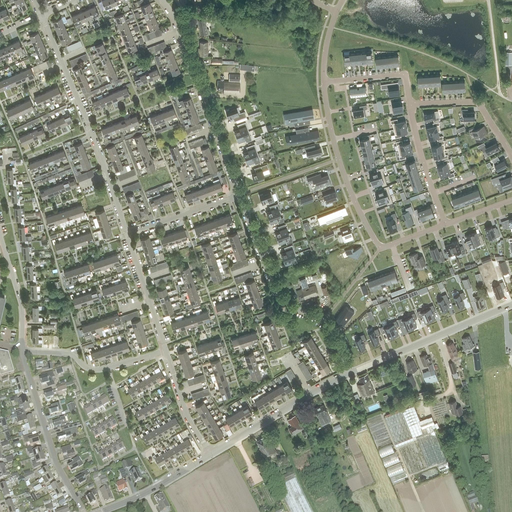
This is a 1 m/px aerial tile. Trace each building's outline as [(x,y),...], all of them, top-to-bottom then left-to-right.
[(24,2),(23,0),(13,0),(13,1),(15,5),(11,6),(12,9),(16,7),(15,6),(24,2)] [(111,7),(107,0),(102,0),(105,9),(109,8),(111,7)] [(15,6),(16,7),(17,9),(16,10),(16,11),(13,12),(14,14),(19,12),(18,12),(27,8),(24,2),(15,6)] [(143,13),(151,9),(149,3),(140,7),(143,13)] [(94,6),(88,9),(93,20),(94,20),(93,17),(98,15),(94,6)] [(0,13),(3,20),(9,17),(5,9),(0,11),(0,10),(0,13)] [(82,12),(86,20),(90,18),(91,21),(93,20),(88,9),(82,12)] [(151,9),(143,13),(145,19),(153,15),(151,9)] [(81,23),(86,20),(82,12),(77,14),(82,26),(83,26),(81,23)] [(82,26),(77,14),(71,17),(74,25),(75,25),(77,29),(82,26)] [(116,23),(125,20),(123,14),(114,17),(116,23)] [(153,15),(145,19),(147,25),(156,21),(153,15)] [(125,20),(116,23),(119,29),(127,26),(126,22),(135,19),(133,16),(129,18),(125,20)] [(54,28),(63,24),(60,18),(52,22),(54,28)] [(198,20),(199,25),(201,35),(205,34),(205,35),(210,34),(209,30),(208,29),(207,29),(206,29),(206,26),(207,26),(205,19),(198,20)] [(158,27),(156,21),(147,25),(149,30),(158,27)] [(63,24),(54,28),(57,33),(65,30),(63,24)] [(121,35),(130,31),(127,26),(119,29),(121,35)] [(65,30),(57,33),(59,39),(68,35),(65,30)] [(123,41),(132,37),(130,31),(121,35),(123,41)] [(28,45),(32,43),(31,42),(40,38),(37,32),(28,36),(31,41),(27,42),(28,45)] [(70,41),(68,35),(59,39),(62,45),(70,41)] [(126,47),(134,43),(132,37),(123,41),(126,47)] [(42,44),(40,38),(31,42),(32,43),(33,47),(29,48),(30,50),(34,49),(34,48),(42,44)] [(18,41),(16,42),(12,43),(16,52),(17,51),(21,50),(23,54),(25,53),(23,48),(22,49),(18,41)] [(12,43),(7,46),(11,54),(12,54),(15,52),(17,56),(19,56),(17,51),(16,52),(12,43)] [(94,54),(105,49),(102,43),(95,47),(94,45),(92,47),(93,50),(96,49),(97,52),(94,54)] [(134,43),(126,47),(128,53),(137,49),(134,43)] [(208,56),(208,43),(200,43),(200,49),(198,49),(198,56),(208,56)] [(32,56),(37,54),(36,53),(45,50),(42,44),(34,48),(34,49),(36,52),(31,54),(32,56)] [(7,46),(1,49),(5,57),(6,56),(9,55),(11,59),(13,58),(12,54),(11,54),(7,46)] [(161,56),(164,55),(165,58),(173,55),(170,49),(169,49),(168,47),(167,47),(163,49),(162,49),(163,52),(160,53),(161,56)] [(98,55),(100,58),(107,55),(105,49),(94,54),(96,56),(98,55)] [(36,53),(37,54),(38,58),(34,60),(36,65),(42,62),(41,59),(47,55),(45,50),(36,53)] [(102,64),(110,61),(107,55),(100,58),(102,64)] [(173,55),(165,58),(167,64),(175,61),(173,55)] [(112,66),(110,61),(102,64),(105,70),(112,66)] [(170,70),(177,67),(175,61),(167,64),(170,70)] [(83,69),(82,70),(80,67),(81,66),(80,63),(73,66),(74,69),(73,70),(75,76),(83,72),(88,70),(87,67),(83,69)] [(21,67),(23,71),(24,70),(28,79),(33,76),(30,68),(25,70),(23,66),(21,67)] [(106,72),(107,75),(114,72),(112,66),(105,70),(102,70),(103,73),(106,72)] [(144,71),(148,81),(154,79),(149,67),(147,68),(148,72),(145,74),(144,71)] [(149,67),(154,79),(159,76),(156,69),(151,71),(149,67)] [(177,67),(170,70),(172,76),(180,73),(177,67)] [(18,73),(22,81),(28,79),(24,70),(23,71),(19,72),(18,68),(16,69),(17,73),(18,73)] [(18,73),(17,73),(13,75),(12,71),(10,71),(11,76),(12,75),(16,84),(22,81),(18,73)] [(148,81),(144,71),(141,72),(142,73),(138,74),(142,84),(148,81)] [(85,78),(87,77),(86,76),(85,77),(83,72),(75,76),(78,82),(85,78)] [(117,78),(114,72),(107,75),(110,81),(117,78)] [(136,86),(142,84),(138,74),(138,72),(136,73),(137,77),(133,79),(136,86)] [(11,76),(8,77),(6,73),(4,74),(6,78),(7,78),(10,86),(16,84),(12,75),(11,76)] [(239,96),(240,75),(229,74),(229,82),(225,82),(217,82),(217,90),(223,91),(223,95),(239,96)] [(6,78),(2,80),(0,75),(0,80),(1,80),(4,89),(10,86),(7,78),(6,78)] [(78,82),(80,87),(88,84),(85,78),(78,82)] [(394,83),(381,85),(381,89),(388,88),(389,96),(399,94),(399,86),(395,87),(394,83)] [(90,89),(88,84),(80,87),(83,93),(90,89)] [(124,88),(120,90),(123,97),(129,95),(125,85),(123,86),(124,88)] [(55,98),(56,98),(60,96),(61,100),(64,99),(61,94),(61,95),(57,87),(51,89),(55,98)] [(357,88),(350,89),(351,98),(367,96),(366,87),(359,88),(359,89),(357,89),(357,88)] [(51,89),(45,92),(49,101),(50,100),(54,99),(56,103),(58,102),(56,98),(55,98),(51,89)] [(118,100),(123,97),(120,90),(114,92),(118,100)] [(103,97),(106,105),(112,102),(109,95),(109,94),(108,91),(105,92),(107,95),(103,97)] [(45,92),(40,95),(43,103),(44,103),(48,101),(50,105),(52,104),(50,100),(49,101),(45,92)] [(114,92),(109,94),(109,95),(112,102),(118,100),(114,92)] [(46,107),(44,103),(43,103),(40,95),(34,97),(36,102),(37,105),(38,106),(42,104),(44,108),(46,107)] [(101,107),(97,100),(96,96),(94,97),(95,101),(92,102),(95,110),(101,107)] [(106,105),(103,97),(97,100),(101,107),(106,105)] [(184,107),(192,104),(190,98),(179,102),(180,105),(181,104),(182,108),(184,107)] [(29,99),(23,102),(27,111),(28,110),(32,109),(34,113),(36,112),(34,107),(33,108),(29,99)] [(30,115),(28,110),(27,111),(23,102),(18,105),(21,113),(22,113),(26,111),(28,116),(30,115)] [(402,104),(397,104),(397,102),(392,103),(393,112),(404,110),(402,104)] [(192,104),(184,107),(187,112),(184,113),(194,110),(192,104)] [(24,117),(22,113),(21,113),(18,105),(12,108),(16,116),(17,116),(20,114),(22,118),(24,117)] [(353,112),(352,112),(353,116),(354,116),(355,118),(366,116),(365,110),(367,110),(366,105),(359,106),(360,110),(353,111),(353,112)] [(236,107),(225,111),(228,119),(232,117),(234,122),(246,117),(244,112),(238,114),(236,107)] [(16,116),(12,108),(6,110),(10,119),(15,117),(17,121),(19,120),(17,116),(16,116)] [(170,118),(171,120),(173,119),(172,117),(176,116),(173,108),(167,111),(170,118)] [(468,109),(462,110),(462,117),(464,117),(464,120),(475,120),(474,118),(475,118),(475,114),(474,114),(474,112),(468,112),(468,109)] [(187,115),(189,118),(196,115),(194,110),(184,113),(185,115),(187,115)] [(294,127),(302,125),(302,122),(314,119),(313,110),(284,115),(285,124),(294,123),(294,127)] [(161,113),(164,120),(167,127),(169,126),(167,119),(170,118),(167,111),(161,113)] [(435,112),(424,114),(425,121),(433,119),(434,122),(440,120),(439,117),(437,111),(435,112)] [(72,122),(69,114),(68,112),(66,113),(67,115),(63,117),(67,124),(72,122)] [(161,113),(156,115),(158,123),(164,120),(161,113)] [(133,125),(135,131),(137,130),(135,125),(139,123),(136,115),(130,118),(133,125)] [(152,125),(158,123),(156,115),(150,117),(152,125)] [(199,121),(196,115),(189,118),(186,119),(187,122),(190,121),(191,124),(199,121)] [(55,129),(61,127),(56,117),(54,118),(56,120),(52,122),(51,120),(55,129)] [(67,124),(63,117),(58,119),(57,117),(56,117),(61,127),(67,124)] [(127,128),(128,130),(130,129),(130,128),(129,127),(133,125),(130,118),(124,120),(127,128)] [(50,123),(46,125),(45,123),(43,124),(45,129),(47,128),(50,132),(55,129),(51,120),(49,121),(50,123)] [(121,130),(122,130),(124,134),(126,134),(124,129),(127,128),(124,120),(118,122),(121,130)] [(393,124),(394,129),(406,127),(405,121),(398,123),(397,120),(391,121),(392,124),(393,124)] [(118,122),(113,125),(116,132),(121,130),(118,122)] [(236,136),(249,131),(245,122),(237,125),(239,130),(235,131),(234,131),(236,136)] [(426,129),(427,135),(438,131),(440,131),(439,125),(438,122),(432,123),(433,126),(426,129)] [(35,128),(39,137),(45,134),(41,127),(40,125),(35,128)] [(113,125),(107,127),(110,134),(116,132),(113,125)] [(35,128),(34,127),(32,128),(33,131),(30,132),(33,140),(39,137),(35,128)] [(101,129),(104,137),(105,139),(107,138),(106,136),(110,134),(107,127),(101,129)] [(406,127),(394,129),(395,135),(394,135),(395,138),(401,137),(400,134),(408,132),(406,127)] [(468,130),(469,133),(472,132),(475,139),(477,138),(479,141),(484,139),(483,135),(486,134),(483,127),(475,130),(474,128),(468,130)] [(285,136),(289,136),(290,138),(289,138),(289,139),(290,139),(290,143),(319,138),(317,131),(318,130),(305,132),(305,128),(296,130),(296,134),(285,136)] [(238,143),(245,141),(246,143),(252,140),(249,131),(236,136),(238,142),(238,143)] [(438,131),(427,135),(429,140),(436,138),(437,141),(443,139),(442,136),(439,136),(438,131)] [(30,132),(24,135),(28,142),(33,140),(30,132)] [(141,134),(133,137),(130,139),(131,141),(134,140),(136,143),(143,140),(141,134)] [(22,145),(28,142),(24,135),(19,137),(22,145)] [(361,146),(371,144),(369,139),(370,138),(369,135),(362,137),(362,140),(360,141),(361,146)] [(146,146),(143,140),(136,143),(138,149),(146,146)] [(438,145),(431,147),(432,153),(443,150),(444,150),(445,149),(444,144),(445,144),(444,140),(438,142),(438,145)] [(170,144),(171,147),(169,148),(171,154),(179,151),(176,145),(180,144),(179,141),(170,144)] [(398,145),(399,151),(411,148),(410,142),(402,144),(402,141),(396,142),(396,145),(398,145)] [(71,147),(70,147),(71,150),(75,149),(76,152),(84,149),(81,143),(71,147)] [(485,145),(480,148),(481,150),(482,150),(483,152),(486,151),(488,155),(499,149),(496,143),(486,148),(485,145)] [(243,153),(245,158),(256,154),(253,144),(246,147),(247,151),(243,153)] [(109,154),(116,151),(114,145),(106,148),(109,154)] [(146,146),(138,149),(136,150),(137,152),(139,151),(140,155),(148,152),(146,146)] [(203,155),(210,152),(208,146),(200,149),(203,155)] [(305,148),(307,157),(322,154),(320,148),(315,149),(315,146),(305,148)] [(411,148),(399,151),(400,156),(399,157),(399,160),(405,158),(405,155),(412,154),(411,148)] [(84,149),(76,152),(78,158),(86,155),(84,149)] [(57,153),(60,160),(66,158),(63,150),(57,153)] [(443,150),(432,153),(434,159),(437,158),(442,157),(442,160),(448,158),(447,155),(446,155),(444,150),(443,150)] [(118,155),(116,151),(109,154),(111,160),(122,155),(121,153),(118,155)] [(179,154),(179,151),(171,154),(173,160),(184,155),(183,152),(179,154)] [(140,155),(143,161),(150,157),(148,152),(140,155)] [(210,152),(203,155),(205,161),(212,158),(210,152)] [(57,153),(51,155),(54,162),(60,160),(57,153)] [(256,154),(245,158),(247,165),(254,163),(254,165),(261,162),(259,158),(258,158),(256,154)] [(51,155),(46,157),(49,165),(54,162),(51,155)] [(86,155),(78,158),(80,164),(88,161),(86,155)] [(122,155),(111,160),(113,166),(121,163),(118,157),(122,155)] [(184,155),(173,160),(175,165),(183,163),(181,157),(184,156),(184,155)] [(46,157),(40,159),(43,167),(49,165),(46,157)] [(143,161),(145,166),(152,163),(150,157),(143,161)] [(497,157),(491,160),(497,171),(507,166),(504,160),(500,162),(497,157)] [(212,158),(205,161),(207,167),(215,164),(212,158)] [(40,159),(34,162),(37,169),(43,167),(40,159)] [(444,164),(436,166),(438,172),(449,168),(451,168),(449,162),(448,159),(443,161),(444,164)] [(80,164),(78,165),(79,167),(81,166),(83,170),(90,167),(88,161),(80,164)] [(415,161),(405,164),(407,170),(417,167),(415,161)] [(31,171),(37,169),(34,162),(28,164),(31,171)] [(122,167),(121,163),(113,166),(113,167),(114,169),(115,172),(119,170),(121,174),(122,174),(125,172),(127,172),(125,166),(122,167)] [(155,169),(152,163),(145,166),(147,172),(155,169)] [(184,166),(183,163),(175,165),(177,171),(187,167),(187,165),(184,166)] [(217,170),(215,164),(207,167),(209,173),(217,170)] [(252,175),(254,182),(265,178),(262,170),(268,168),(267,164),(254,169),(256,173),(252,175)] [(72,167),(75,176),(81,174),(80,171),(77,172),(75,166),(72,167)] [(6,169),(7,176),(12,175),(12,171),(14,171),(14,167),(11,167),(11,168),(6,169)] [(187,167),(177,171),(180,177),(187,174),(185,168),(188,168),(187,167)] [(418,172),(417,167),(407,170),(409,175),(418,172)] [(369,175),(371,181),(384,177),(382,171),(384,171),(383,168),(378,169),(379,172),(369,175)] [(449,168),(438,172),(440,178),(447,175),(449,178),(454,176),(453,172),(451,173),(449,168)] [(418,172),(409,175),(410,180),(420,177),(418,172)] [(192,177),(189,178),(187,174),(180,177),(182,183),(193,179),(192,177)] [(313,182),(315,189),(331,184),(328,175),(321,177),(320,174),(307,179),(308,183),(313,182)] [(506,174),(491,179),(491,180),(493,179),(494,183),(500,181),(501,185),(500,185),(503,191),(504,190),(511,186),(511,178),(511,176),(506,178),(503,179),(502,180),(501,176),(506,174)] [(77,185),(74,178),(73,175),(71,176),(72,179),(68,180),(71,188),(77,185)] [(384,177),(371,181),(373,186),(381,184),(382,187),(387,185),(384,177)] [(420,177),(410,180),(412,185),(422,182),(420,177)] [(222,189),(219,182),(219,179),(213,181),(213,184),(216,191),(222,189)] [(59,181),(60,183),(57,184),(56,182),(55,182),(59,192),(65,190),(61,180),(59,181)] [(71,188),(68,180),(62,182),(61,180),(65,190),(71,188)] [(54,185),(51,187),(54,194),(59,192),(55,182),(53,183),(54,185)] [(422,182),(412,185),(414,191),(423,188),(422,182)] [(199,189),(196,190),(199,198),(205,196),(202,188),(201,184),(198,185),(199,188),(199,189)] [(208,186),(211,194),(216,191),(213,184),(208,186)] [(208,186),(202,188),(205,196),(211,194),(208,186)] [(375,194),(377,199),(390,195),(388,189),(390,189),(389,186),(384,188),(385,190),(375,194)] [(51,187),(45,189),(48,197),(54,194),(51,187)] [(42,199),(48,197),(45,189),(39,191),(42,199)] [(473,191),(476,200),(481,198),(478,189),(473,191)] [(170,193),(166,194),(169,202),(175,199),(171,190),(169,190),(170,193)] [(187,191),(188,193),(184,195),(187,202),(193,200),(190,193),(190,192),(190,190),(187,191)] [(199,198),(196,190),(190,192),(190,193),(193,200),(199,198)] [(133,193),(132,191),(130,192),(127,193),(124,194),(125,196),(127,202),(135,199),(133,193)] [(275,202),(271,191),(259,196),(262,203),(267,201),(268,204),(275,202)] [(335,191),(322,195),(325,204),(338,199),(335,191)] [(467,193),(471,202),(476,200),(473,191),(467,193)] [(158,197),(155,199),(158,206),(163,204),(160,196),(161,196),(160,193),(157,194),(158,197)] [(462,195),(466,204),(471,202),(467,193),(462,195)] [(17,199),(16,194),(11,195),(11,202),(16,201),(17,202),(19,202),(19,199),(17,199)] [(169,202),(166,194),(161,196),(160,196),(163,204),(169,202)] [(390,195),(377,199),(379,205),(386,202),(387,205),(393,203),(390,195)] [(457,197),(461,206),(466,204),(462,195),(457,197)] [(152,209),(158,206),(155,199),(154,196),(151,197),(152,200),(149,201),(152,209)] [(311,196),(301,200),(303,205),(313,201),(311,196)] [(452,198),(455,208),(461,206),(457,197),(452,198)] [(140,201),(137,203),(135,199),(127,202),(130,208),(137,205),(141,203),(140,201)] [(271,211),(266,213),(268,218),(280,213),(281,213),(279,208),(278,204),(269,207),(271,211)] [(430,206),(424,208),(428,217),(434,215),(433,210),(435,209),(433,204),(430,205),(430,206)] [(82,205),(75,207),(78,216),(79,216),(83,215),(84,218),(86,218),(85,214),(84,214),(82,205)] [(142,208),(141,207),(139,208),(137,205),(130,208),(132,214),(145,209),(144,207),(142,208)] [(405,208),(406,211),(402,213),(407,226),(413,223),(410,214),(413,212),(411,206),(405,208)] [(75,207),(69,209),(72,218),(73,218),(77,217),(78,220),(80,219),(79,216),(78,216),(75,207)] [(134,220),(143,216),(144,214),(146,214),(149,213),(149,212),(150,211),(149,207),(147,208),(145,209),(132,214),(134,220)] [(332,212),(333,213),(331,213),(317,218),(319,223),(320,224),(320,225),(326,222),(326,221),(332,218),(333,220),(342,216),(348,214),(345,207),(332,212)] [(417,209),(414,211),(416,216),(419,215),(421,220),(428,217),(424,208),(418,211),(417,209)] [(69,209),(63,211),(66,220),(67,220),(71,218),(72,222),(75,221),(73,218),(72,218),(69,209)] [(97,219),(106,216),(104,210),(95,213),(96,218),(93,220),(93,222),(97,221),(97,219)] [(63,211),(57,213),(60,222),(61,222),(65,220),(66,224),(68,223),(67,220),(66,220),(63,211)] [(57,213),(51,215),(54,224),(55,223),(59,222),(60,226),(62,225),(61,222),(60,222),(57,213)] [(280,213),(268,218),(270,224),(277,221),(278,224),(284,222),(282,218),(281,218),(280,213)] [(393,218),(386,221),(387,224),(386,224),(388,228),(389,228),(390,232),(397,229),(396,225),(395,222),(394,222),(394,221),(397,219),(395,213),(391,215),(393,218)] [(51,215),(45,217),(48,226),(53,224),(54,228),(57,227),(55,223),(54,224),(51,215)] [(229,215),(223,217),(227,225),(228,225),(231,224),(233,227),(235,227),(233,222),(232,223),(229,215)] [(108,222),(106,216),(97,219),(97,221),(98,224),(95,226),(95,228),(99,227),(98,225),(108,222)] [(227,225),(223,217),(217,219),(221,228),(222,227),(225,226),(227,230),(229,229),(228,225),(227,225)] [(221,228),(217,219),(212,221),(215,230),(216,229),(219,228),(220,232),(223,231),(222,227),(221,228)] [(215,230),(212,221),(206,223),(209,232),(210,232),(213,230),(215,234),(217,233),(216,229),(215,230)] [(101,231),(110,228),(108,222),(98,225),(99,227),(100,230),(97,231),(97,233),(97,234),(101,233),(101,231)] [(209,236),(210,238),(212,237),(210,232),(209,232),(206,223),(200,225),(203,234),(204,234),(207,232),(209,236)] [(274,233),(276,238),(288,234),(285,224),(278,227),(279,231),(274,233)] [(205,237),(204,234),(203,234),(200,225),(194,228),(197,236),(201,235),(203,238),(205,237)] [(492,226),(485,229),(489,239),(496,237),(499,236),(496,229),(493,230),(492,226)] [(103,237),(112,234),(110,228),(101,231),(101,233),(102,236),(99,238),(99,240),(104,238),(103,237)] [(341,234),(338,235),(340,241),(345,239),(346,241),(349,240),(349,239),(353,238),(351,234),(350,231),(349,231),(348,232),(346,228),(340,230),(341,234)] [(84,234),(87,243),(93,241),(90,232),(86,233),(85,230),(82,231),(83,234),(84,234)] [(180,240),(181,240),(185,239),(186,243),(188,242),(187,238),(186,238),(184,230),(177,232),(180,240)] [(76,233),(77,236),(78,236),(81,244),(87,243),(84,234),(83,234),(80,235),(79,232),(76,233)] [(177,232),(171,234),(174,242),(175,242),(179,241),(180,244),(182,244),(181,240),(180,240),(177,232)] [(471,234),(475,246),(480,244),(481,245),(484,243),(481,235),(478,236),(476,232),(471,234)] [(24,241),(27,240),(31,240),(31,236),(25,237),(24,233),(19,233),(19,240),(24,240),(24,241)] [(229,241),(225,242),(223,243),(224,246),(230,243),(229,242),(238,239),(236,233),(227,236),(229,241)] [(70,234),(71,238),(72,237),(75,246),(81,244),(78,236),(77,236),(74,237),(73,234),(70,234)] [(139,240),(141,246),(150,243),(149,242),(148,238),(152,237),(152,234),(147,236),(147,237),(139,240)] [(174,246),(175,249),(177,248),(175,242),(174,242),(171,234),(165,236),(168,244),(169,244),(173,243),(174,246)] [(288,234),(276,238),(278,244),(285,241),(286,244),(292,242),(291,238),(290,238),(288,234)] [(464,243),(467,251),(471,250),(470,248),(475,246),(471,234),(465,236),(466,239),(467,242),(464,243)] [(64,236),(65,240),(66,239),(69,248),(75,246),(72,237),(71,238),(68,239),(67,236),(64,236)] [(155,240),(153,240),(149,242),(150,243),(141,246),(143,252),(152,249),(151,248),(150,244),(159,241),(157,236),(154,236),(155,240)] [(170,248),(169,244),(168,244),(165,236),(159,238),(162,246),(167,245),(168,248),(170,248)] [(63,250),(69,248),(66,239),(65,240),(62,241),(61,238),(58,238),(59,242),(60,241),(63,250)] [(60,241),(59,242),(56,243),(55,239),(52,240),(53,244),(54,244),(57,252),(63,250),(60,241)] [(240,245),(238,239),(229,242),(230,243),(231,246),(227,248),(228,250),(232,249),(232,248),(240,245)] [(213,241),(209,242),(209,243),(201,246),(203,252),(212,249),(211,248),(210,244),(214,243),(213,241)] [(457,241),(451,243),(455,255),(461,253),(462,254),(465,253),(462,246),(459,247),(457,241)] [(451,243),(445,245),(447,251),(444,252),(446,258),(455,255),(451,243)] [(157,252),(156,249),(161,248),(161,245),(156,247),(155,246),(151,248),(152,249),(143,252),(145,258),(154,255),(153,254),(157,252)] [(230,256),(234,255),(234,254),(242,251),(240,245),(232,248),(232,249),(233,253),(230,254),(230,256)] [(283,259),(294,255),(296,254),(292,245),(284,248),(286,252),(281,254),(283,259)] [(214,255),(213,254),(212,250),(216,249),(215,247),(211,248),(212,249),(203,252),(205,258),(214,255)] [(352,247),(344,251),(345,253),(347,252),(348,256),(357,257),(362,250),(361,247),(354,250),(352,247)] [(445,261),(443,255),(440,256),(436,247),(430,249),(433,259),(437,257),(438,260),(441,259),(442,262),(445,261)] [(245,257),(242,251),(234,254),(234,255),(235,258),(232,260),(233,262),(237,261),(237,260),(245,257)] [(154,255),(145,258),(147,264),(150,263),(151,266),(154,265),(156,265),(155,261),(156,261),(154,256),(158,255),(157,252),(153,254),(154,255)] [(216,261),(215,259),(214,256),(218,255),(217,253),(213,254),(214,255),(205,258),(207,264),(216,261)] [(425,264),(422,257),(418,258),(417,253),(409,256),(412,264),(413,263),(415,268),(418,267),(425,264)] [(116,268),(117,271),(122,270),(120,265),(121,265),(120,262),(119,262),(116,254),(110,256),(113,265),(115,264),(116,268)] [(294,255),(283,259),(285,265),(285,266),(292,263),(292,264),(297,262),(294,255)] [(110,256),(104,258),(107,267),(108,266),(112,265),(113,269),(116,268),(115,264),(113,265),(110,256)] [(104,258),(98,260),(101,269),(102,268),(106,267),(107,271),(110,270),(108,266),(107,267),(104,258)] [(218,267),(217,266),(216,262),(219,261),(219,258),(215,259),(216,261),(207,264),(208,270),(218,267)] [(104,272),(102,268),(101,269),(98,260),(92,262),(95,270),(100,269),(102,273),(104,272)] [(504,261),(499,263),(503,275),(508,273),(504,261)] [(87,263),(81,265),(84,274),(86,274),(89,272),(90,276),(93,276),(92,271),(90,272),(87,263)] [(81,265),(75,267),(78,276),(79,276),(80,276),(83,274),(84,278),(87,278),(86,274),(84,274),(81,265)] [(220,273),(219,272),(218,268),(221,267),(221,265),(217,266),(218,267),(208,270),(210,276),(220,273)] [(75,267),(69,269),(72,278),(74,277),(75,280),(78,279),(78,280),(81,280),(80,276),(79,276),(78,276),(75,267)] [(181,276),(190,273),(188,267),(179,270),(180,274),(177,275),(177,278),(181,277),(181,276)] [(69,269),(63,271),(64,275),(65,278),(66,280),(71,278),(72,281),(71,281),(71,282),(71,283),(68,284),(69,288),(74,287),(73,282),(75,281),(75,280),(74,277),(72,278),(69,269)] [(220,273),(210,276),(212,282),(222,279),(220,274),(223,273),(223,271),(219,272),(220,273)] [(389,273),(392,282),(398,280),(394,271),(389,273)] [(121,282),(119,279),(121,278),(120,276),(122,275),(121,273),(117,274),(118,279),(117,279),(118,283),(119,283),(122,291),(128,289),(126,281),(121,282)] [(182,280),(179,281),(177,282),(178,284),(183,282),(192,279),(190,273),(181,276),(181,277),(182,280)] [(384,275),(387,284),(392,282),(389,273),(384,275)] [(379,277),(382,286),(387,284),(384,275),(379,277)] [(373,278),(377,288),(382,286),(379,277),(373,278)] [(115,284),(113,280),(114,280),(114,278),(112,279),(112,281),(111,281),(112,285),(113,285),(116,293),(122,291),(119,283),(118,283),(115,284)] [(368,280),(372,290),(377,288),(373,278),(368,280)] [(468,278),(462,280),(465,289),(471,287),(468,278)] [(181,290),(185,289),(184,288),(194,285),(192,279),(183,282),(184,286),(181,287),(181,290)] [(305,279),(299,281),(302,289),(301,289),(301,290),(296,291),(300,302),(319,296),(314,284),(308,286),(305,279)] [(499,284),(492,287),(497,299),(504,296),(501,288),(506,287),(504,280),(498,282),(499,284)] [(243,292),(247,291),(247,290),(256,286),(253,281),(245,284),(246,288),(243,289),(243,292)] [(113,285),(112,285),(109,286),(107,282),(105,283),(106,287),(107,287),(110,295),(116,293),(113,285)] [(102,289),(99,290),(102,297),(104,296),(104,297),(110,295),(107,287),(106,287),(103,288),(101,284),(99,285),(100,289),(102,289)] [(156,290),(158,296),(167,293),(166,292),(165,289),(169,288),(168,285),(164,287),(156,290)] [(183,296),(185,295),(187,295),(186,294),(195,291),(194,285),(184,288),(185,289),(186,292),(183,293),(183,296)] [(329,285),(321,288),(324,296),(331,293),(329,285)] [(249,296),(258,292),(256,286),(247,290),(247,291),(248,294),(245,296),(246,298),(249,297),(249,296)] [(90,288),(88,289),(89,292),(90,292),(93,301),(100,299),(99,298),(102,298),(100,293),(99,291),(97,292),(97,290),(92,292),(90,288)] [(36,290),(31,291),(31,298),(36,297),(36,298),(39,298),(39,294),(36,295),(36,290)] [(84,290),(82,291),(83,294),(84,294),(87,303),(93,301),(90,292),(89,292),(86,294),(84,290)] [(158,296),(160,302),(169,299),(168,298),(167,295),(171,294),(170,291),(166,292),(167,293),(158,296)] [(185,302),(189,301),(188,300),(197,297),(195,291),(186,294),(187,295),(188,298),(185,299),(185,302)] [(78,292),(76,293),(77,296),(78,296),(81,305),(87,303),(84,294),(83,294),(80,296),(78,292)] [(260,298),(258,292),(249,296),(249,297),(251,300),(247,301),(248,304),(251,302),(260,298)] [(459,295),(453,297),(458,309),(465,306),(462,300),(466,298),(463,292),(459,294),(459,295)] [(72,294),(70,295),(71,299),(73,298),(75,307),(81,305),(78,296),(77,296),(73,298),(72,294)] [(443,298),(437,301),(442,312),(448,310),(446,303),(449,302),(446,294),(442,296),(443,298)] [(230,295),(230,296),(231,299),(233,299),(235,307),(242,305),(239,297),(234,298),(232,295),(230,295)] [(478,310),(486,307),(482,295),(473,297),(475,302),(478,310)] [(230,309),(235,307),(233,299),(231,299),(230,296),(226,297),(224,297),(225,301),(227,301),(230,309)] [(169,299),(160,302),(162,308),(171,305),(170,304),(169,301),(173,299),(172,297),(168,298),(169,299)] [(200,303),(197,297),(188,300),(189,301),(190,304),(186,305),(187,308),(192,306),(191,305),(200,303)] [(254,307),(262,304),(260,298),(251,302),(253,306),(249,307),(250,310),(254,308),(254,307)] [(218,299),(219,303),(221,303),(224,311),(230,309),(227,301),(225,301),(222,302),(220,299),(219,299),(218,299)] [(218,314),(224,311),(221,303),(219,303),(216,304),(215,301),(212,301),(214,305),(215,305),(218,314)] [(171,307),(175,306),(174,303),(170,304),(171,305),(162,308),(164,314),(173,312),(171,307)] [(433,305),(425,308),(430,321),(435,318),(432,312),(435,311),(433,305)] [(346,306),(335,320),(343,327),(354,312),(346,306)] [(430,321),(425,308),(417,312),(419,318),(422,316),(425,323),(430,321)] [(200,313),(203,322),(209,320),(206,311),(201,313),(200,309),(198,310),(199,313),(200,313)] [(192,312),(193,315),(194,315),(197,324),(203,322),(200,313),(199,313),(195,314),(194,311),(192,312)] [(186,314),(187,317),(188,317),(191,326),(197,324),(194,315),(193,315),(189,316),(188,313),(186,314)] [(414,313),(406,316),(412,329),(417,326),(414,320),(417,319),(414,313)] [(118,314),(111,316),(114,325),(116,324),(119,323),(121,327),(123,326),(121,322),(120,322),(118,314)] [(180,316),(181,319),(182,319),(185,328),(191,326),(188,317),(187,317),(183,318),(182,315),(180,316)] [(111,316),(105,318),(108,327),(110,326),(113,325),(115,329),(115,331),(118,330),(117,328),(116,324),(114,325),(111,316)] [(412,329),(406,316),(398,320),(401,325),(404,324),(406,331),(412,329)] [(174,318),(175,321),(176,321),(179,330),(185,328),(182,319),(181,319),(178,320),(176,317),(174,318)] [(105,318),(100,320),(102,329),(104,328),(105,331),(108,330),(108,331),(111,330),(110,326),(108,327),(105,318)] [(142,325),(140,319),(133,321),(131,322),(133,327),(129,328),(130,331),(134,329),(133,328),(142,325)] [(173,332),(179,330),(176,321),(175,321),(172,322),(170,319),(168,320),(169,324),(170,323),(173,332)] [(100,320),(94,322),(96,331),(98,330),(101,329),(103,333),(104,336),(106,335),(106,334),(105,332),(105,331),(104,328),(102,329),(100,320)] [(265,331),(274,327),(272,321),(263,325),(265,329),(261,331),(262,333),(266,332),(265,331)] [(396,321),(388,324),(393,336),(398,334),(396,328),(398,326),(396,321)] [(94,322),(88,324),(90,333),(92,332),(95,331),(97,335),(99,334),(98,330),(96,331),(94,322)] [(79,328),(76,328),(79,336),(84,335),(89,333),(91,337),(92,341),(95,341),(93,336),(92,332),(90,333),(88,324),(81,326),(82,329),(80,330),(79,328)] [(393,336),(388,324),(380,328),(382,333),(385,332),(388,339),(393,336)] [(135,334),(144,331),(142,325),(133,328),(134,329),(135,333),(131,334),(132,337),(135,336),(135,334)] [(276,333),(274,327),(265,331),(266,332),(267,335),(264,337),(264,339),(265,339),(268,338),(268,336),(276,333)] [(367,333),(373,345),(379,342),(376,335),(380,333),(378,328),(367,333)] [(146,337),(144,331),(135,334),(135,336),(137,339),(133,340),(134,343),(137,341),(137,340),(146,337)] [(252,343),(253,343),(256,341),(258,345),(260,344),(258,340),(255,332),(249,334),(252,343)] [(268,336),(268,338),(269,341),(266,343),(267,345),(270,344),(270,342),(279,339),(276,333),(268,336)] [(122,343),(121,339),(119,334),(117,335),(119,343),(120,343),(123,352),(129,350),(126,341),(122,343)] [(249,334),(243,336),(246,345),(247,345),(250,343),(252,347),(254,346),(253,343),(252,343),(249,334)] [(358,339),(355,340),(359,351),(365,348),(363,342),(367,340),(364,334),(358,337),(358,339)] [(243,336),(237,338),(240,347),(241,347),(244,345),(246,349),(248,348),(247,345),(246,345),(243,336)] [(466,350),(475,346),(474,344),(473,344),(470,336),(462,339),(464,344),(462,345),(464,350),(466,350)] [(148,344),(146,337),(137,340),(137,341),(139,345),(135,346),(135,348),(140,347),(139,346),(140,346),(145,344),(148,344)] [(305,347),(313,342),(310,337),(302,342),(305,346),(302,348),(303,350),(306,348),(305,347)] [(242,350),(241,347),(240,347),(237,338),(231,340),(234,349),(239,347),(240,351),(242,350)] [(217,350),(218,349),(221,348),(223,352),(225,351),(223,347),(221,343),(220,339),(213,341),(217,350)] [(277,347),(281,345),(279,339),(270,342),(270,344),(272,347),(268,348),(269,351),(273,349),(273,348),(274,348),(277,347)] [(116,344),(115,340),(112,341),(113,345),(114,345),(117,354),(123,352),(120,343),(119,343),(116,344)] [(213,341),(208,343),(211,352),(212,351),(215,350),(216,354),(217,353),(219,353),(218,349),(217,350),(213,341)] [(316,348),(313,342),(305,347),(306,348),(308,352),(305,354),(306,356),(309,354),(308,353),(316,348)] [(114,345),(113,345),(110,346),(109,343),(106,343),(107,347),(108,347),(111,356),(117,354),(114,345)] [(208,343),(202,345),(205,354),(206,353),(209,352),(210,355),(213,355),(212,351),(211,352),(208,343)] [(453,343),(446,346),(448,350),(452,360),(459,357),(455,346),(454,346),(453,343)] [(108,347),(107,347),(104,348),(103,344),(100,345),(102,349),(105,358),(111,356),(108,347)] [(207,357),(206,353),(205,354),(202,345),(195,347),(198,356),(204,354),(205,357),(207,357)] [(102,349),(98,350),(97,346),(94,347),(96,351),(99,360),(105,358),(102,349)] [(96,351),(92,352),(91,348),(89,349),(90,354),(91,353),(93,361),(99,360),(96,351)] [(177,353),(179,359),(188,356),(188,355),(186,351),(190,350),(189,348),(185,349),(185,350),(177,353)] [(312,358),(320,353),(319,353),(320,352),(319,350),(318,350),(316,348),(308,353),(309,354),(311,357),(308,359),(309,361),(312,359),(312,358)] [(0,367),(0,369),(0,368),(0,377),(14,373),(8,354),(0,351),(0,367)] [(255,359),(254,358),(253,355),(257,353),(256,351),(252,352),(252,353),(244,356),(244,357),(244,360),(245,360),(246,362),(255,359)] [(312,366),(316,365),(315,364),(323,359),(320,353),(312,358),(312,359),(314,362),(311,364),(312,366)] [(188,357),(192,356),(191,354),(188,355),(188,356),(179,359),(181,365),(190,362),(189,361),(188,357)] [(426,384),(438,380),(432,362),(431,360),(429,361),(426,354),(420,357),(424,367),(428,365),(430,371),(423,373),(426,384)] [(258,357),(254,358),(255,359),(246,362),(248,368),(257,365),(256,364),(255,361),(259,359),(258,357)] [(212,368),(221,365),(219,359),(210,362),(211,367),(208,368),(209,371),(212,369),(212,368)] [(318,369),(326,364),(323,359),(315,364),(316,365),(318,368),(314,370),(316,372),(319,370),(318,369)] [(193,360),(189,361),(190,362),(181,365),(183,371),(192,368),(192,367),(190,363),(194,362),(193,360)] [(409,373),(417,369),(413,360),(406,363),(408,368),(407,368),(409,373)] [(41,367),(41,369),(42,371),(53,369),(52,363),(47,364),(48,367),(47,368),(43,368),(42,361),(35,362),(36,368),(41,367)] [(453,377),(458,376),(454,362),(448,363),(451,374),(452,373),(453,377)] [(257,365),(248,368),(250,374),(259,371),(258,370),(257,367),(261,365),(260,363),(256,364),(257,365)] [(192,369),(196,368),(201,366),(200,364),(192,367),(192,368),(183,371),(185,377),(194,374),(192,369)] [(318,369),(319,370),(321,373),(318,375),(319,377),(323,375),(322,374),(330,369),(326,364),(318,369)] [(211,377),(214,375),(214,374),(223,371),(221,365),(212,368),(212,369),(213,373),(210,374),(211,377)] [(262,369),(258,370),(259,371),(250,374),(252,380),(261,377),(259,372),(263,371),(262,369)] [(150,377),(149,374),(147,375),(145,371),(143,373),(145,376),(146,375),(148,378),(149,377),(154,385),(159,382),(155,374),(154,375),(150,377)] [(159,382),(165,379),(164,377),(160,371),(156,374),(154,371),(152,372),(154,375),(155,374),(159,382)] [(213,383),(216,382),(216,380),(225,377),(223,371),(214,374),(214,375),(215,379),(212,380),(212,381),(213,383)] [(45,374),(45,377),(39,379),(41,385),(46,384),(47,388),(54,385),(53,381),(52,381),(51,378),(54,377),(52,372),(45,374)] [(363,398),(367,396),(375,393),(370,383),(369,381),(370,380),(367,374),(358,378),(361,384),(357,385),(363,398)] [(411,387),(416,385),(412,375),(407,377),(411,387)] [(149,377),(148,378),(145,380),(143,377),(141,379),(142,381),(144,380),(148,388),(154,385),(149,377)] [(215,389),(218,387),(218,386),(227,383),(225,377),(216,380),(216,382),(217,385),(214,386),(215,389)] [(17,387),(22,385),(20,379),(15,380),(11,381),(12,384),(15,383),(17,387)] [(144,380),(142,381),(139,383),(138,380),(136,382),(137,384),(138,384),(142,391),(148,388),(144,380)] [(281,385),(286,393),(292,389),(287,381),(282,384),(281,381),(278,382),(280,385),(281,385)] [(217,395),(220,393),(220,392),(229,389),(227,383),(218,386),(218,387),(219,391),(216,392),(217,395)] [(130,385),(132,387),(133,387),(137,394),(142,391),(138,384),(137,384),(134,386),(132,384),(130,385)] [(281,385),(280,385),(277,387),(275,384),(273,385),(275,389),(276,388),(281,396),(286,393),(281,385)] [(24,392),(22,385),(17,387),(18,391),(15,392),(15,395),(19,394),(19,393),(24,392)] [(133,387),(132,387),(128,389),(126,385),(124,386),(124,387),(126,390),(126,391),(127,390),(131,398),(137,394),(133,387)] [(270,391),(275,399),(281,396),(276,388),(275,389),(272,391),(270,387),(268,389),(269,392),(270,391)] [(231,395),(229,389),(220,392),(220,393),(221,397),(218,398),(219,401),(223,399),(222,398),(231,395)] [(46,399),(47,400),(48,401),(49,401),(50,400),(50,399),(50,398),(54,397),(53,394),(56,393),(55,390),(51,391),(44,393),(46,399)] [(270,403),(275,399),(270,391),(269,392),(266,394),(264,391),(262,392),(264,395),(265,395),(270,403)] [(159,395),(161,398),(162,397),(167,405),(172,401),(168,394),(163,396),(161,394),(159,395)] [(265,395),(264,395),(261,397),(259,394),(257,395),(259,398),(260,398),(264,406),(270,403),(265,395)] [(97,396),(98,398),(99,398),(104,406),(109,402),(105,395),(100,397),(99,395),(97,396)] [(10,402),(14,401),(15,404),(17,403),(19,406),(22,405),(28,403),(26,397),(21,399),(20,398),(18,399),(17,396),(9,399),(10,402)] [(162,397),(161,398),(158,399),(156,397),(154,398),(155,401),(157,400),(161,408),(167,405),(162,397)] [(99,398),(98,398),(95,400),(93,398),(91,399),(93,402),(94,401),(98,409),(104,406),(99,398)] [(260,398),(259,398),(255,401),(253,398),(252,399),(254,402),(259,409),(264,406),(260,398)] [(195,406),(198,412),(206,407),(206,406),(204,403),(207,401),(206,399),(202,401),(202,402),(195,406)] [(157,400),(155,401),(152,403),(150,400),(148,401),(150,404),(151,403),(156,411),(161,408),(157,400)] [(86,402),(87,405),(88,404),(92,412),(98,409),(94,401),(93,402),(89,404),(88,401),(86,402)] [(452,413),(455,412),(456,415),(463,413),(461,406),(457,407),(456,401),(449,403),(452,413)] [(83,408),(87,415),(92,412),(88,404),(87,405),(84,407),(81,402),(79,403),(82,408),(83,408)] [(22,405),(23,409),(15,411),(17,417),(16,417),(25,414),(24,412),(30,410),(28,403),(22,405)] [(52,408),(48,409),(50,415),(61,412),(59,403),(51,406),(52,408)] [(151,403),(150,404),(147,406),(145,403),(143,404),(145,407),(146,406),(150,414),(156,411),(151,403)] [(74,404),(68,405),(70,413),(76,411),(74,404)] [(198,412),(201,417),(209,412),(207,408),(210,406),(209,404),(206,406),(206,407),(198,412)] [(238,406),(240,409),(241,408),(246,416),(252,413),(247,405),(242,408),(240,404),(238,406)] [(322,425),(331,421),(326,411),(323,405),(314,409),(317,416),(317,415),(322,425)] [(146,406),(145,407),(141,409),(140,406),(137,407),(139,410),(140,409),(144,417),(150,414),(146,406)] [(449,467),(446,460),(432,425),(435,424),(432,417),(420,421),(414,406),(384,418),(396,448),(414,441),(414,442),(418,441),(428,467),(437,464),(440,471),(449,467)] [(135,413),(139,420),(144,417),(140,409),(139,410),(136,412),(133,407),(131,409),(134,414),(135,413)] [(241,420),(246,416),(241,408),(240,409),(237,411),(235,408),(233,409),(235,412),(236,412),(241,420)] [(201,417),(205,423),(213,418),(212,417),(210,414),(213,412),(212,410),(209,412),(201,417)] [(230,415),(235,423),(241,420),(236,412),(235,412),(232,414),(230,411),(227,412),(229,416),(230,415)] [(26,417),(25,414),(16,417),(18,423),(27,420),(28,424),(34,422),(32,416),(26,417)] [(230,426),(235,423),(230,415),(229,416),(226,417),(224,414),(222,415),(224,419),(225,419),(230,426)] [(205,423),(208,428),(216,423),(215,423),(213,419),(217,417),(215,415),(212,417),(213,418),(205,423)] [(292,435),(303,429),(295,416),(294,417),(294,416),(289,419),(287,420),(291,427),(288,429),(292,435)] [(65,418),(64,418),(64,417),(57,419),(58,421),(52,423),(54,428),(61,426),(61,424),(66,422),(65,418)] [(104,419),(106,421),(107,421),(111,428),(117,425),(112,418),(108,420),(106,417),(104,419)] [(174,428),(179,425),(175,417),(171,420),(169,417),(167,419),(168,421),(169,421),(174,428)] [(107,421),(106,421),(102,423),(101,420),(99,422),(100,424),(101,424),(106,431),(111,428),(107,421)] [(164,424),(168,432),(174,428),(169,421),(168,421),(165,423),(163,420),(161,422),(163,424),(164,424)] [(216,423),(208,428),(211,433),(219,429),(219,428),(217,424),(220,423),(219,421),(215,423),(216,423)] [(28,424),(25,425),(25,428),(23,428),(24,432),(22,433),(23,436),(28,434),(27,431),(36,429),(34,422),(28,424)] [(101,424),(100,424),(97,426),(95,424),(93,425),(95,428),(96,427),(100,435),(106,431),(101,424)] [(163,435),(168,432),(164,424),(163,424),(160,426),(158,424),(156,425),(157,428),(158,427),(163,435)] [(96,427),(95,428),(91,429),(89,425),(87,426),(89,431),(90,431),(94,438),(100,435),(96,427)] [(222,426),(219,428),(219,429),(211,433),(215,439),(222,434),(220,430),(223,428),(222,426)] [(157,438),(163,435),(158,427),(157,428),(154,430),(153,427),(150,428),(152,431),(153,431),(157,438)] [(71,436),(71,435),(78,433),(77,428),(62,432),(63,435),(57,437),(58,443),(66,440),(65,438),(71,436)] [(152,441),(157,438),(153,431),(152,431),(149,433),(147,430),(145,431),(146,434),(147,434),(152,441)] [(147,434),(146,434),(143,436),(141,433),(139,435),(141,438),(142,437),(146,445),(152,441),(147,434)] [(30,446),(39,443),(37,437),(31,439),(30,435),(23,437),(25,443),(29,442),(30,446)] [(261,439),(271,455),(276,451),(271,442),(270,442),(269,440),(268,441),(265,436),(262,438),(262,439),(261,439)] [(186,450),(192,447),(187,439),(183,442),(181,439),(179,440),(181,443),(182,442),(186,450)] [(265,458),(271,455),(261,439),(257,442),(261,448),(259,449),(265,458)] [(112,442),(113,444),(114,444),(119,451),(124,448),(120,441),(115,443),(114,440),(112,442)] [(181,453),(186,450),(182,442),(181,443),(177,445),(176,442),(174,444),(175,446),(176,446),(181,453)] [(114,444),(113,444),(110,446),(109,443),(107,444),(106,445),(108,447),(109,447),(113,454),(119,451),(114,444)] [(382,458),(395,452),(392,444),(378,449),(382,458)] [(175,457),(181,453),(176,446),(175,446),(172,448),(170,445),(168,447),(170,449),(171,449),(175,457)] [(33,454),(34,457),(43,455),(41,449),(35,451),(34,447),(27,450),(28,453),(29,453),(30,455),(33,454)] [(62,456),(67,455),(68,458),(74,456),(73,452),(72,453),(70,447),(61,450),(62,456)] [(109,447),(108,447),(105,449),(103,447),(101,448),(102,450),(103,450),(107,457),(113,454),(109,447)] [(98,453),(102,460),(107,457),(103,450),(102,450),(99,452),(97,448),(94,449),(97,454),(98,453)] [(170,460),(175,457),(171,449),(170,449),(166,451),(165,449),(163,450),(164,453),(165,452),(170,460)] [(164,463),(170,460),(165,452),(164,453),(161,455),(159,452),(157,453),(159,456),(160,455),(164,463)] [(382,459),(386,468),(401,461),(397,453),(382,459)] [(7,464),(14,461),(12,455),(5,458),(7,464)] [(43,455),(34,457),(35,461),(32,462),(34,469),(40,466),(39,463),(45,461),(43,455)] [(160,455),(159,456),(155,458),(154,455),(152,456),(154,460),(154,459),(159,466),(164,463),(160,455)] [(74,470),(78,468),(83,465),(78,457),(72,461),(73,463),(67,466),(71,472),(72,474),(75,471),(74,470)] [(130,460),(121,463),(124,470),(132,467),(130,460)] [(386,469),(390,477),(405,471),(401,463),(386,469)] [(45,476),(50,473),(46,467),(41,470),(38,472),(39,474),(43,472),(45,476)] [(84,478),(88,475),(91,474),(88,469),(85,471),(81,473),(82,476),(75,480),(79,485),(86,481),(84,478)] [(134,483),(142,479),(137,469),(129,472),(134,483)] [(312,511),(293,471),(275,480),(290,511),(312,511)] [(33,472),(24,476),(26,480),(35,476),(33,472)] [(50,473),(45,476),(42,478),(45,484),(48,482),(53,479),(50,473)] [(108,482),(105,475),(99,477),(102,485),(108,482)] [(119,482),(115,483),(116,486),(119,493),(123,491),(124,492),(127,491),(127,490),(124,482),(124,483),(123,480),(118,482),(119,482)] [(0,484),(0,486),(2,491),(7,490),(6,486),(9,484),(8,482),(5,483),(0,484)] [(52,488),(54,492),(59,489),(55,483),(51,486),(50,485),(47,487),(48,490),(52,488)] [(108,486),(100,489),(104,501),(106,501),(106,502),(113,499),(108,486)] [(59,489),(54,492),(56,495),(53,497),(54,500),(58,498),(57,497),(62,495),(59,489)] [(7,490),(2,491),(4,498),(9,496),(13,495),(12,492),(9,494),(7,490)] [(93,497),(96,495),(94,490),(88,493),(89,496),(86,498),(90,505),(96,502),(93,497)] [(471,511),(475,511),(473,504),(478,503),(476,496),(475,496),(474,492),(470,494),(471,498),(468,499),(472,511),(471,511)] [(160,510),(169,505),(162,493),(154,497),(159,505),(157,506),(160,510)] [(63,497),(57,500),(60,505),(66,502),(63,497)] [(6,503),(8,509),(13,507),(12,503),(15,502),(14,499),(11,500),(11,501),(6,503)]
